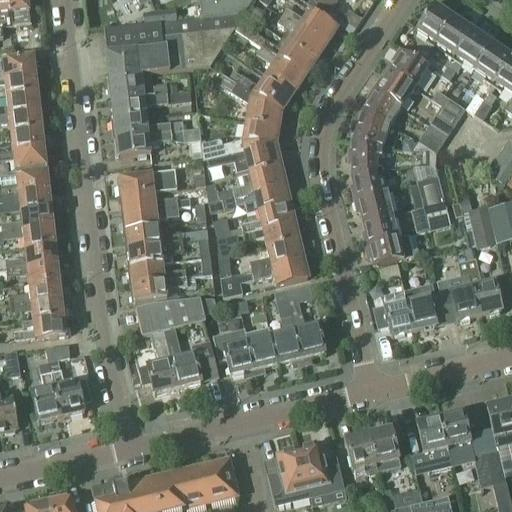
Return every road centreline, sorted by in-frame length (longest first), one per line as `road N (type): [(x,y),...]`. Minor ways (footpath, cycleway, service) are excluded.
road 1 (residential): [(113,451),(64,0)]
road 2 (residential): [(371,390),(318,160),(319,128),(401,0)]
road 3 (residential): [(371,390),(511,357)]
road 4 (residential): [(236,422),(371,390)]
road 5 (residential): [(113,451),(236,422)]
